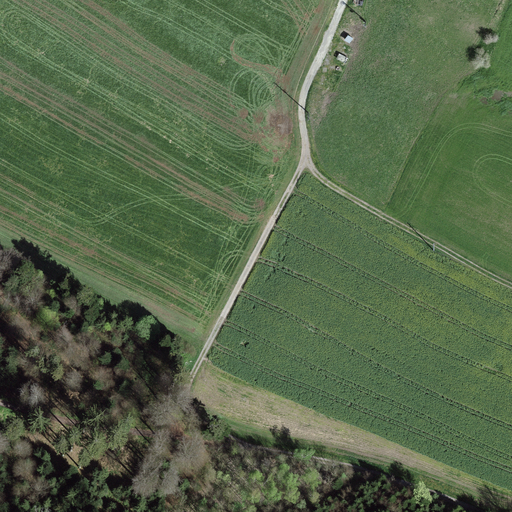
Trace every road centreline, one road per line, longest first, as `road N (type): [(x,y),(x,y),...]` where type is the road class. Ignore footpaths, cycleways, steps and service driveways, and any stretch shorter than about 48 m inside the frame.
road 1 (track): [(343,0),(302,91),(302,162),(190,376),(185,400),(248,449),(369,471),(480,511)]
road 2 (track): [(248,449),(60,418),(0,398)]
road 3 (track): [(305,147),(310,166),(329,183),(511,284)]
